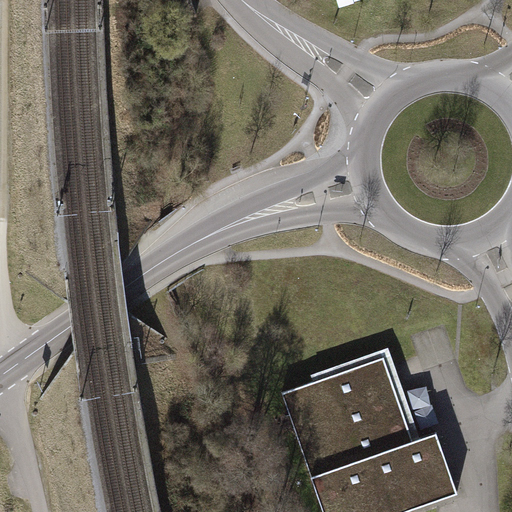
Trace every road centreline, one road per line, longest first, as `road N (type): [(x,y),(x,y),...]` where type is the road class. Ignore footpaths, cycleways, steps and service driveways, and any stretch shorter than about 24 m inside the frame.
road 1 (secondary): [(0,375),(203,238),(368,182)]
road 2 (residential): [(242,0),(386,103)]
road 3 (track): [(39,511),(9,368)]
road 4 (primary): [(368,182),(381,208),(428,240),(485,234)]
road 5 (primary): [(503,96),(481,82),(430,77),(386,103)]
